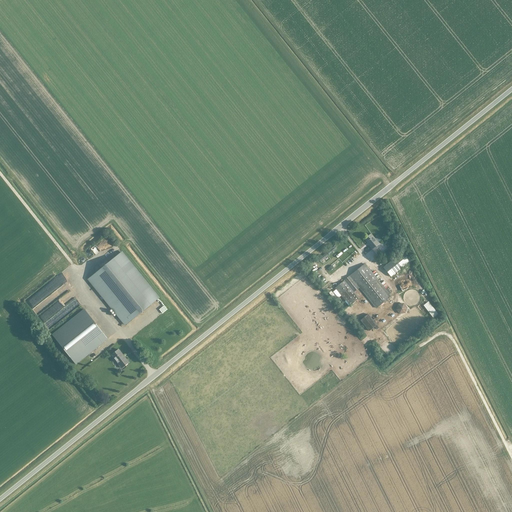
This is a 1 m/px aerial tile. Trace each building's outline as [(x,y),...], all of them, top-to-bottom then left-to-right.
[(372,250),(379,244),(371,234),(364,239),(372,250)] [(124,326),(159,298),(122,251),(87,280),(124,326)] [(410,261),(403,252),(383,268),(391,277),(410,261)] [(376,308),(391,296),(365,264),(350,276),(344,281),(335,288),(350,306),(358,299),(361,297),(356,291),(359,288),(376,308)] [(292,301),(302,314),(315,303),(305,291),(292,301)] [(84,310),(52,335),(76,364),(107,339),(84,310)] [(369,331),(376,325),(368,314),(360,320),(369,331)] [(121,368),(129,362),(118,350),(111,355),(121,368)]
